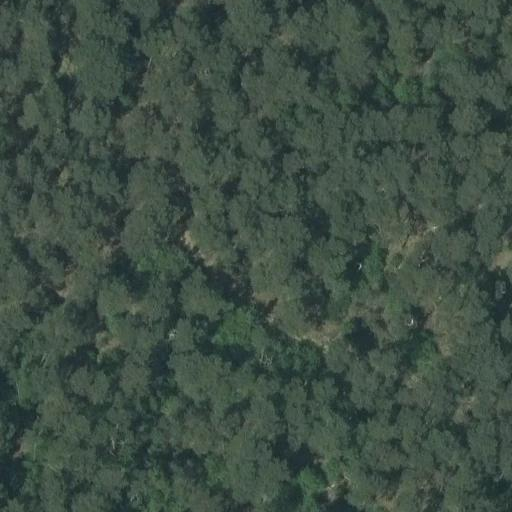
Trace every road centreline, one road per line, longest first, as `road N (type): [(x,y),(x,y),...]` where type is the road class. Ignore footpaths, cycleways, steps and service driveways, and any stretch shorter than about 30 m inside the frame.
road 1 (track): [(167,216),(223,290),(292,332),(422,388),(511,397)]
road 2 (track): [(0,153),(174,81),(321,0)]
road 3 (track): [(0,323),(167,216)]
road 4 (track): [(75,128),(167,216)]
